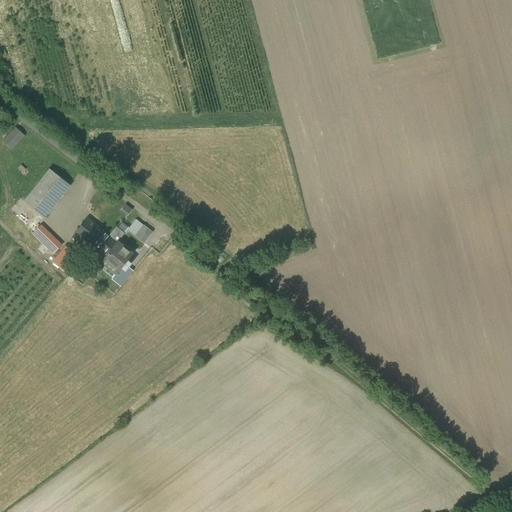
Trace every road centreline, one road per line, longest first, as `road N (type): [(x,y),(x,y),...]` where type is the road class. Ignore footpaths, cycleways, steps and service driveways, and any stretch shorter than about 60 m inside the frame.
road 1 (track): [(511,498),(96,166)]
road 2 (unclassified): [(0,87),(96,166)]
